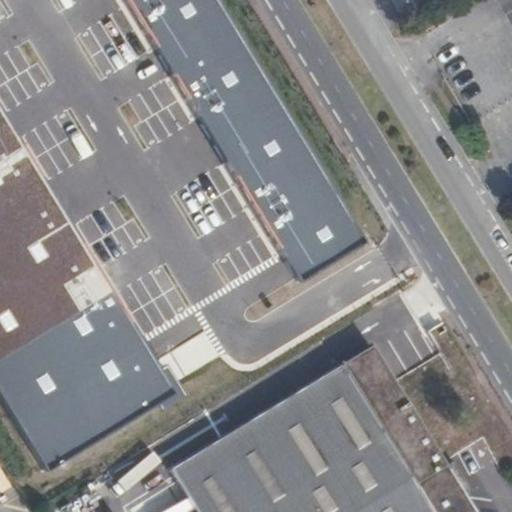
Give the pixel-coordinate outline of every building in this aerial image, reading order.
[(179,97),(176,91),(119,0),(0,0),(0,135),(88,82),(144,172),(158,164),(188,214),(120,255),(55,296),(51,298),(46,289),(33,297),(38,305),(29,311),(61,362),(85,348),(229,260),(217,240),(270,206),(226,134),(208,131),(201,135),(203,138),(194,142),(190,134),(171,102),(179,97)] [(195,80),(176,91),(179,97),(171,102),(190,134),(198,130),(218,118),(195,80)] [(198,130),(190,134),(194,142),(203,138),(201,135),(198,130)] [(55,296),(120,255),(108,235),(42,275),(55,296)] [(238,275),(229,260),(85,348),(95,363),(238,275)] [(61,362),(29,311),(4,327),(36,378),(61,362)] [(472,511),(463,496),(470,490),(453,461),(444,466),(371,345),(169,471),(193,511),(472,511)]
